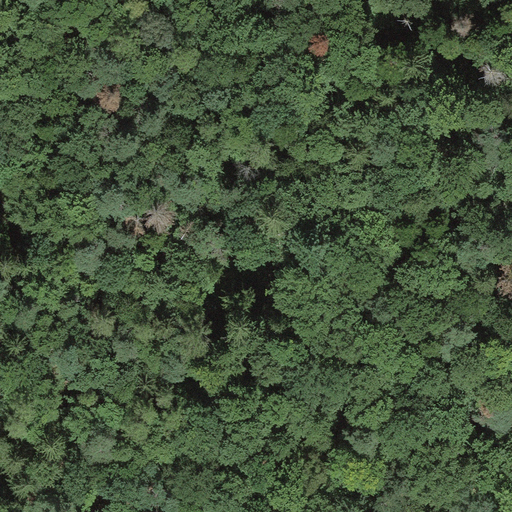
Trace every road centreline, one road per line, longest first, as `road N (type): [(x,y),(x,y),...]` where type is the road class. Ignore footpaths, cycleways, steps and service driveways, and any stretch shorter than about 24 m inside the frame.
road 1 (track): [(511,197),(419,189),(367,198),(308,222),(246,263),(183,290),(130,301),(62,269),(0,207)]
road 2 (track): [(0,303),(70,379),(166,434),(220,443),(353,426),(511,422)]
road 3 (track): [(70,379),(85,441),(130,511)]
